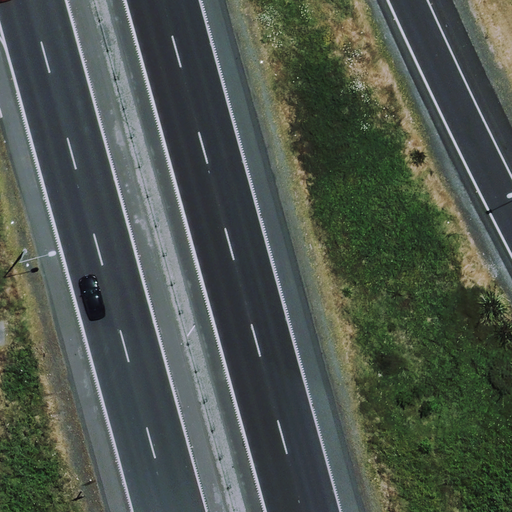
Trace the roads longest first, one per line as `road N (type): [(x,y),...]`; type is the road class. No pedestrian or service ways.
road 1 (motorway): [(172,0),(317,511)]
road 2 (motorway): [(175,511),(30,0)]
road 3 (motorway): [(408,0),(511,224)]
